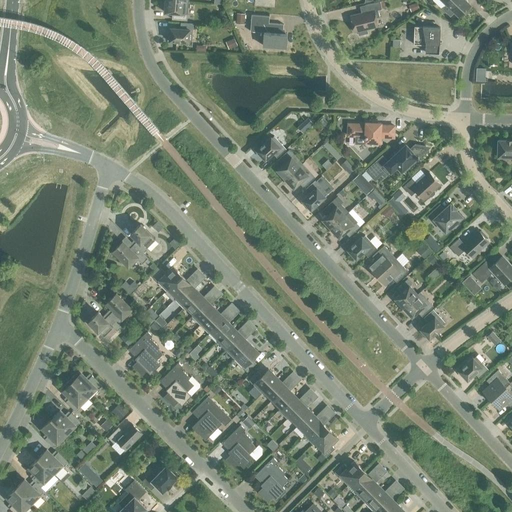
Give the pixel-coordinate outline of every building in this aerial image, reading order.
[(188,2),(167,0),(165,0),(165,12),(172,13),(172,19),(187,20),(188,2)] [(464,0),(441,0),(446,4),(442,8),(450,16),(454,12),(459,17),(470,6),(464,0)] [(378,10),(382,9),(381,8),(380,1),(365,5),(367,12),(350,16),(354,32),(358,31),(359,35),(368,33),(367,29),(378,26),(376,18),(379,17),(378,10)] [(417,2),(411,5),(413,11),(419,9),(417,2)] [(228,16),(220,12),(216,19),(224,23),(228,16)] [(237,13),(236,24),(244,24),(245,14),(237,13)] [(251,15),(250,31),(264,32),(263,46),(286,47),(287,33),(283,33),(283,24),(269,23),(269,16),(251,15)] [(169,41),(189,42),(189,41),(192,41),(193,23),(181,22),(180,29),(170,28),(169,41)] [(413,44),(425,45),(425,44),(439,45),(440,27),(414,26),(413,44)] [(234,38),(226,42),(229,49),(237,45),(234,38)] [(425,44),(425,45),(425,52),(439,53),(439,45),(425,44)] [(308,118),(298,127),(303,133),(313,123),(308,118)] [(388,125),(381,125),(381,123),(366,122),(366,124),(348,124),(348,136),(355,136),(355,144),(365,144),(365,142),(380,142),(380,137),(386,137),(388,136),(388,125)] [(272,153),(277,158),(286,149),(274,136),(272,138),(271,137),(257,150),(265,160),(272,153)] [(328,140),(323,145),(327,148),(331,144),(328,140)] [(511,140),(508,140),(507,140),(498,140),(498,156),(511,156),(511,140)] [(366,170),(375,180),(393,164),(395,164),(401,171),(416,157),(417,159),(428,149),(425,146),(415,144),(410,149),(406,145),(387,161),(382,156),(366,170)] [(277,169),(285,179),(302,163),(289,150),(278,160),(283,164),(277,169)] [(339,151),(334,156),(337,160),(342,155),(339,151)] [(346,159),(341,165),(345,169),(346,168),(350,172),(354,168),(346,159)] [(302,163),(285,179),(294,188),(299,182),(304,187),(314,177),(302,163)] [(411,195),(416,191),(423,199),(428,195),(429,196),(431,197),(434,194),(434,192),(433,190),(440,184),(429,172),(417,184),(412,179),(403,187),(411,195)] [(360,174),(354,180),(360,187),(367,180),(360,174)] [(325,197),(324,196),(327,194),(315,180),(305,189),(310,193),(302,200),(311,210),(325,197)] [(374,189),(370,194),(373,198),(378,193),(374,189)] [(393,194),(387,200),(398,212),(404,206),(399,201),(393,194)] [(330,228),(331,228),(345,215),(337,206),(339,204),(335,199),(323,210),(327,215),(322,219),(330,228)] [(380,205),(378,207),(380,209),(386,203),(384,201),(385,200),(383,199),(378,203),(380,205)] [(435,219),(445,231),(454,223),(456,225),(464,217),(459,212),(458,213),(455,210),(456,209),(452,204),(451,205),(450,205),(442,212),(438,206),(427,216),(432,222),(435,219)] [(389,205),(381,212),(386,218),(394,211),(389,205)] [(345,215),(331,228),(339,237),(345,232),(349,237),(360,227),(355,222),(353,224),(345,215)] [(157,221),(153,226),(159,232),(163,227),(157,221)] [(138,240),(134,244),(143,253),(147,249),(146,247),(155,239),(141,224),(131,233),(138,240)] [(405,224),(401,227),(405,232),(409,229),(405,224)] [(458,256),(462,252),(465,252),(471,258),(481,250),(482,251),(487,246),(486,245),(489,242),(485,238),(486,236),(481,231),(479,232),(478,230),(463,243),(458,238),(449,247),(458,256)] [(363,252),(368,257),(377,248),(365,235),(362,237),(362,236),(347,249),(356,259),(363,252)] [(143,253),(134,244),(129,248),(123,242),(113,251),(114,252),(113,253),(119,260),(121,258),(128,266),(136,258),(142,264),(148,258),(143,253)] [(424,244),(419,249),(426,257),(431,252),(424,244)] [(369,267),(377,276),(396,258),(384,245),(372,256),(376,260),(369,267)] [(443,252),(439,255),(443,260),(447,256),(443,252)] [(433,253),(428,258),(434,264),(438,260),(433,253)] [(493,271),(504,284),(511,276),(511,267),(502,256),(490,266),(486,261),(473,273),(481,282),(493,271)] [(396,258),(377,276),(385,284),(392,278),(396,282),(408,272),(396,258)] [(160,280),(169,288),(182,275),(173,267),(166,273),(162,269),(153,278),(158,282),(160,280)] [(177,296),(177,297),(194,280),(192,277),(187,281),(182,275),(169,288),(169,289),(166,291),(174,299),(177,296)] [(470,275),(462,282),(469,290),(476,283),(470,275)] [(395,298),(403,307),(420,292),(417,294),(410,285),(412,283),(407,278),(397,288),(401,293),(395,298)] [(177,297),(186,305),(199,292),(193,287),(197,282),(194,280),(177,297)] [(194,313),(194,314),(211,297),(209,294),(204,298),(199,292),(186,305),(186,306),(183,308),(191,316),(194,313)] [(420,292),(403,307),(412,317),(418,311),(422,316),(433,306),(420,292)] [(114,310),(109,314),(118,323),(123,318),(122,317),(131,308),(116,294),(107,303),(114,310)] [(194,314),(203,322),(215,309),(210,304),(214,299),(211,297),(194,314)] [(203,322),(211,331),(228,314),(226,311),(221,315),(215,309),(203,322)] [(443,325),(443,324),(445,322),(433,309),(423,318),(428,322),(420,329),(429,338),(443,325)] [(154,311),(149,316),(154,320),(158,315),(154,311)] [(118,323),(109,314),(105,318),(98,312),(89,321),(90,322),(88,323),(95,330),(96,328),(104,335),(113,327),(117,331),(121,326),(118,323)] [(219,339),(220,339),(232,326),(227,321),(231,316),(228,314),(211,331),(209,334),(217,341),(219,339)] [(149,316),(144,321),(148,325),(153,320),(149,316)] [(154,321),(150,326),(156,331),(160,327),(154,321)] [(220,339),(228,348),(245,331),(243,328),(238,332),(232,326),(220,339)] [(147,331),(130,348),(135,353),(138,355),(136,357),(139,360),(133,366),(142,374),(148,369),(152,373),(160,364),(156,360),(163,354),(157,348),(159,347),(151,339),(151,340),(149,339),(152,336),(147,331)] [(228,348),(237,356),(249,343),(244,338),(248,333),(245,331),(228,348)] [(492,331),(486,336),(495,345),(501,340),(492,331)] [(126,332),(120,339),(129,346),(135,340),(126,332)] [(176,333),(172,337),(176,341),(180,337),(176,333)] [(249,343),(237,356),(245,365),(243,367),(247,372),(256,363),(252,359),(258,352),(249,343)] [(180,347),(175,351),(175,355),(178,358),(184,351),(180,347)] [(474,373),(479,378),(488,369),(476,356),(474,358),(473,357),(459,370),(467,380),(474,373)] [(178,362),(163,377),(161,379),(166,384),(169,387),(167,388),(170,391),(164,397),(173,405),(179,400),(183,404),(191,396),(187,391),(194,385),(188,379),(190,378),(182,371),(180,370),(183,367),(178,362)] [(256,382),(264,391),(277,378),(268,369),(262,376),(258,371),(249,380),(253,385),(256,382)] [(483,391),(491,400),(510,383),(498,369),(486,380),(490,385),(483,391)] [(79,371),(70,379),(89,398),(102,385),(92,375),(87,380),(79,371)] [(262,394),(270,402),(290,382),(287,379),(283,384),(277,378),(264,391),(265,391),(262,394)] [(89,398),(70,379),(61,388),(70,397),(66,401),(76,412),(89,398)] [(274,400),(281,407),(281,408),(294,395),(288,389),(293,385),(290,382),(270,402),(271,403),(274,400)] [(511,385),(510,383),(491,400),(499,409),(506,402),(510,406),(511,404),(511,385)] [(217,385),(211,390),(216,395),(221,389),(217,385)] [(287,419),(290,416),(307,399),(304,396),(300,401),(294,395),(281,408),(281,407),(278,410),(287,419)] [(230,419),(208,397),(193,412),(201,419),(194,426),(205,438),(222,421),(225,424),(230,419)] [(290,416),(298,425),(311,412),(305,406),(310,402),(307,399),(290,416)] [(120,403),(111,412),(119,420),(128,411),(120,403)] [(60,410),(51,419),(66,434),(74,425),(75,426),(80,422),(71,413),(67,417),(60,410)] [(298,425),(306,433),(307,433),(324,416),(321,413),(317,418),(311,412),(298,425)] [(247,416),(242,421),(250,428),(255,423),(247,416)] [(313,445),(315,442),(328,429),(322,423),(327,419),(324,416),(307,433),(306,433),(304,435),(313,445)] [(66,434),(51,419),(42,428),(49,434),(45,439),(54,448),(58,443),(57,442),(66,434)] [(106,419),(100,425),(106,431),(112,425),(106,419)] [(142,434),(132,424),(123,432),(118,428),(108,438),(114,443),(117,440),(126,449),(142,434)] [(240,424),(223,442),(228,447),(229,446),(231,449),(229,451),(232,453),(226,459),(235,468),(241,462),(245,466),(253,458),(249,454),(256,447),(250,442),(252,440),(245,433),(244,433),(243,432),(245,429),(240,424)] [(315,442),(324,450),(321,453),(322,454),(325,457),(326,457),(335,449),(330,444),(337,438),(328,429),(315,442)] [(87,445),(83,449),(88,454),(92,450),(87,445)] [(47,449),(38,458),(53,473),(52,473),(54,475),(68,462),(58,452),(53,456),(47,449)] [(81,450),(76,455),(81,460),(86,455),(81,450)] [(322,454),(317,458),(321,462),(325,457),(322,454)] [(273,457),(256,474),(260,479),(261,479),(264,481),(262,483),(265,486),(259,492),(267,500),(273,495),(277,499),(286,490),(282,486),(288,480),(283,474),(284,473),(277,466),(275,465),(278,462),(273,457)] [(300,457),(296,461),(306,472),(311,467),(300,457)] [(32,478),(35,482),(41,487),(45,483),(44,482),(52,473),(53,473),(38,458),(29,467),(36,474),(32,478)] [(347,485),(350,483),(363,470),(354,461),(348,467),(343,463),(334,472),(347,485)] [(85,463),(79,469),(83,473),(89,467),(85,463)] [(166,466),(155,477),(151,472),(143,481),(151,489),(155,485),(162,492),(167,488),(171,484),(179,475),(173,469),(171,471),(166,466)] [(350,483),(358,491),(376,474),(373,471),(369,476),(363,470),(350,483)] [(305,473),(299,479),(303,483),(308,477),(305,473)] [(97,474),(90,481),(96,486),(102,480),(97,474)] [(356,494),(364,502),(380,487),(374,481),(378,477),(376,474),(358,491),(356,494)] [(24,479),(16,488),(30,503),(32,505),(41,496),(40,495),(44,491),(41,487),(35,482),(31,486),(24,479)] [(137,499),(145,491),(134,481),(126,489),(134,497),(118,511),(142,511),(146,508),(137,499)] [(373,511),(375,508),(393,491),(390,488),(386,493),(380,487),(364,502),(373,511)] [(30,503),(16,488),(7,497),(13,503),(9,508),(13,511),(22,511),(30,503)] [(331,488),(327,492),(333,498),(337,494),(331,488)] [(375,508),(379,511),(388,511),(397,504),(391,498),(395,494),(393,491),(375,508)] [(340,497),(336,501),(342,507),(346,503),(340,497)]
